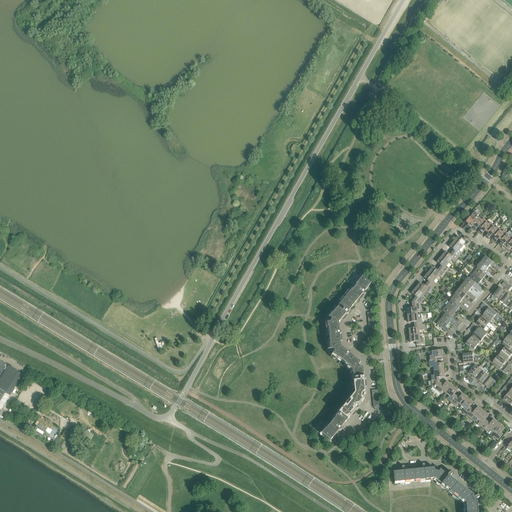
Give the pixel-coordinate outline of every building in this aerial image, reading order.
[(392,99),(383,92),(379,98),(387,105),(392,99)] [(471,228),(479,218),(476,216),(478,215),(474,212),(465,223),(466,223),(468,225),(467,226),(471,228)] [(478,233),(486,222),(483,219),(481,220),(479,218),(471,228),(474,232),(475,231),(478,233)] [(484,236),(493,226),(493,225),(490,223),(488,224),(486,222),(478,233),(481,235),(482,235),(484,236)] [(491,240),(499,230),(500,230),(497,227),(495,228),(493,226),(484,236),(488,239),(489,239),(491,240)] [(498,244),(506,234),(507,234),(503,231),(502,232),(499,230),(491,240),(495,243),(496,243),(498,244)] [(505,248),(511,239),(511,236),(510,235),(509,236),(506,234),(498,244),(502,247),(505,248)] [(470,242),(464,238),(463,240),(458,236),(454,242),(461,248),(464,245),(467,247),(470,242)] [(459,251),(461,248),(454,242),(449,247),(454,251),(452,253),(458,258),(462,253),(459,251)] [(458,258),(452,253),(450,256),(445,252),(441,257),(449,263),(451,260),(454,263),(458,258)] [(446,267),(449,263),(441,257),(436,263),(441,266),(439,269),(445,273),(449,269),(446,267)] [(500,268),(486,257),(482,262),(488,268),(491,265),(498,271),(500,268)] [(494,277),(486,271),(488,268),(482,262),(477,268),(486,275),(489,277),(492,279),(494,277)] [(445,273),(439,269),(437,271),(433,267),(428,273),(436,279),(439,276),(441,278),(445,273)] [(486,275),(477,268),(478,268),(474,273),(482,280),(486,275)] [(434,282),(436,279),(428,273),(424,278),(428,282),(426,284),(432,289),(436,284),(434,282)] [(479,283),(482,280),(474,273),(469,279),(469,278),(483,290),(485,287),(479,283)] [(364,292),(371,284),(362,276),(355,285),(356,286),(352,290),(351,289),(345,296),(355,303),(362,294),(363,295),(364,295),(364,294),(365,293),(364,292)] [(483,290),(469,278),(464,284),(471,289),(473,287),(481,292),(483,290)] [(426,297),(432,289),(426,284),(425,287),(420,283),(415,288),(423,295),(426,297)] [(469,292),(471,289),(464,284),(460,289),(474,301),(476,298),(469,292)] [(497,298),(503,290),(500,287),(493,295),(497,298)] [(421,298),(423,295),(415,288),(411,294),(416,297),(412,302),(420,305),(424,300),(421,298)] [(474,301),(460,289),(455,295),(462,300),(465,297),(472,303),(474,301)] [(500,301),(507,293),(503,290),(497,298),(500,301)] [(504,304),(510,296),(507,293),(500,301),(504,304)] [(460,303),(462,300),(455,295),(451,300),(460,307),(463,309),(465,311),(467,309),(460,303)] [(347,312),(355,303),(345,296),(338,305),(339,306),(337,308),(336,307),(327,318),(330,320),(330,321),(338,324),(345,315),(346,315),(347,315),(348,314),(348,313),(348,312),(347,312)] [(460,307),(451,300),(451,301),(449,303),(448,301),(446,304),(447,305),(456,312),(460,307)] [(420,311),(420,305),(412,302),(412,308),(406,309),(407,316),(417,315),(417,311),(420,311)] [(456,312),(447,305),(442,311),(446,314),(451,318),(451,317),(456,312)] [(497,314),(489,308),(486,312),(494,318),(497,314)] [(494,318),(486,312),(483,316),(484,316),(487,319),(486,320),(489,323),(490,321),(491,322),(494,318)] [(422,324),(421,318),(421,314),(417,315),(407,316),(408,323),(414,322),(414,325),(422,324)] [(456,322),(451,317),(451,318),(446,314),(442,319),(449,325),(451,322),(458,328),(460,325),(456,322)] [(489,323),(486,320),(487,319),(484,316),(483,317),(482,317),(479,320),(487,327),(490,323),(489,323)] [(446,328),(449,325),(442,319),(437,325),(451,336),(453,333),(446,328)] [(487,327),(479,320),(476,324),(481,328),(479,329),(483,332),(484,330),(487,327)] [(340,347),(339,335),(340,335),(341,334),(340,333),(340,332),(339,332),(338,324),(330,321),(330,323),(326,323),(328,350),(332,350),(333,351),(340,347)] [(422,330),(422,324),(414,325),(414,328),(408,329),(409,336),(419,335),(419,331),(422,330)] [(486,334),(487,333),(484,330),(483,332),(479,329),(479,328),(476,332),(484,338),(487,335),(486,334)] [(484,338),(476,332),(473,336),(474,336),(477,339),(476,340),(479,343),(480,342),(481,342),(484,338)] [(424,345),(423,338),(420,339),(419,335),(409,336),(410,343),(416,342),(416,345),(424,345)] [(479,343),(476,340),(477,339),(474,336),(473,337),(472,337),(469,341),(477,347),(480,343),(479,343)] [(511,347),(511,343),(506,339),(503,343),(504,343),(502,345),(506,347),(507,346),(510,349),(511,349),(511,347)] [(477,347),(469,341),(466,344),(470,348),(469,351),(474,352),(475,351),(474,350),(477,347)] [(511,355),(511,352),(509,350),(510,349),(507,346),(506,347),(502,351),(510,357),(511,355)] [(360,364),(354,359),(349,355),(350,355),(350,354),(349,353),(349,352),(348,352),(347,352),(347,353),(340,347),(333,351),(333,352),(331,355),(350,371),(358,367),(358,366),(360,364)] [(442,357),(442,350),(432,351),(432,355),(428,356),(429,362),(437,361),(436,358),(442,357)] [(473,358),(473,354),(474,353),(474,352),(469,351),(468,354),(463,354),(464,359),(473,358)] [(510,357),(502,351),(500,354),(500,355),(504,358),(503,359),(506,362),(507,360),(507,361),(510,357)] [(506,362),(503,359),(504,358),(500,355),(499,356),(496,359),(504,365),(506,362)] [(474,362),(473,358),(464,359),(464,364),(469,363),(471,366),(476,363),(475,362),(474,362)] [(504,365),(496,359),(493,363),(500,369),(504,365)] [(0,361),(0,410),(1,411),(10,395),(10,396),(23,375),(18,372),(0,361)] [(444,370),(443,363),(437,364),(437,361),(429,362),(430,368),(433,367),(434,371),(444,370)] [(472,376),(479,368),(475,365),(476,364),(476,363),(471,366),(467,368),(469,372),(469,373),(472,376)] [(476,379),(482,371),(483,370),(483,369),(480,366),(479,368),(472,376),(476,379)] [(365,395),(364,382),(365,381),(365,380),(364,378),(363,378),(362,368),(359,368),(358,367),(350,371),(353,394),(361,397),(362,395),(365,395)] [(439,383),(438,378),(444,377),(444,370),(434,371),(434,375),(430,376),(431,387),(439,383)] [(480,381),(486,374),(482,371),(476,379),(480,381)] [(483,384),(489,377),(486,374),(480,381),(483,384)] [(487,387),(493,380),(489,377),(483,384),(487,387)] [(490,390),(496,382),(493,380),(487,387),(490,390)] [(446,394),(452,386),(447,381),(443,386),(439,383),(431,387),(440,394),(443,391),(446,394)] [(454,395),(457,390),(452,386),(446,394),(443,396),(451,403),(456,397),(454,395)] [(357,408),(364,400),(361,398),(361,397),(353,394),(338,412),(348,420),(355,411),(356,411),(357,411),(358,410),(357,409),(357,408)] [(461,406),(467,398),(462,394),(458,399),(456,397),(451,403),(456,407),(458,404),(461,406)] [(511,405),(511,400),(506,396),(503,400),(511,406),(511,405)] [(469,408),(473,403),(467,398),(461,406),(464,409),(462,412),(464,413),(463,414),(465,416),(466,415),(467,415),(471,409),(469,408)] [(475,421),(483,411),(478,407),(474,411),(471,409),(467,415),(471,419),(472,418),(475,421)] [(485,420),(488,416),(483,411),(475,421),(477,424),(482,428),(487,422),(485,420)] [(340,429),(348,420),(338,412),(329,424),(330,425),(328,426),(327,425),(320,434),(330,442),(338,431),(339,432),(340,432),(341,431),(341,429),(340,429)] [(50,430),(53,425),(40,417),(37,422),(40,423),(38,427),(37,426),(34,431),(44,437),(46,432),(48,428),(50,430)] [(490,434),(498,424),(493,419),(489,424),(487,422),(482,428),(487,432),(486,433),(488,435),(490,434)] [(500,433),(504,428),(498,424),(490,434),(498,441),(503,435),(500,433)] [(61,452),(76,428),(72,426),(59,447),(58,447),(56,449),(61,452)] [(434,480),(437,472),(435,471),(434,468),(425,469),(425,465),(424,465),(423,464),(422,465),(422,466),(422,469),(414,470),(415,482),(434,480)] [(415,482),(414,470),(405,471),(404,468),(404,467),(403,466),(402,467),(402,468),(402,472),(393,472),(394,484),(415,482)] [(476,511),(475,500),(479,498),(479,497),(479,496),(477,495),(473,498),(473,497),(449,478),(452,474),(452,473),(451,472),(449,473),(447,476),(440,470),(439,472),(437,472),(434,480),(463,505),(464,511),(476,511)]
